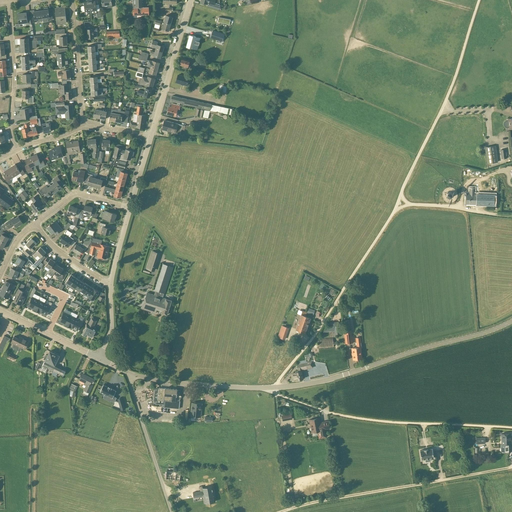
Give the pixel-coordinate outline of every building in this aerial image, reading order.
[(81,12),(85,12),(88,11),(88,14),(91,14),(89,0),(86,1),(86,2),(84,3),(84,6),(81,6),(81,12)] [(92,0),(89,0),(91,14),(97,13),(98,18),(101,17),(100,11),(97,11),(95,1),(92,1),(92,0)] [(133,2),(133,7),(133,16),(149,15),(149,7),(143,7),(142,0),(130,0),(134,0),(134,2),(133,2)] [(66,23),(65,8),(65,7),(64,6),(61,6),(61,7),(55,8),(56,24),(66,23)] [(44,10),(41,10),(42,20),(43,22),(48,22),(48,20),(53,19),(52,12),(49,13),(48,9),(47,8),(44,8),(44,10)] [(164,12),(156,9),(155,12),(158,13),(157,16),(159,16),(160,14),(159,17),(162,18),(164,12)] [(38,21),(42,20),(41,10),(33,12),(34,15),(31,16),(32,23),(38,22),(38,21)] [(19,24),(26,23),(26,25),(32,24),(30,16),(27,17),(26,13),(18,14),(19,24)] [(164,22),(171,24),(173,17),(166,15),(164,22)] [(160,24),(163,25),(162,29),(169,31),(171,24),(164,22),(153,19),(152,23),(155,24),(154,27),(154,28),(151,27),(150,30),(158,32),(160,24)] [(94,38),(93,32),(98,32),(97,29),(86,29),(87,39),(94,38)] [(224,34),(213,31),(210,38),(222,42),(224,34)] [(67,44),(67,36),(66,33),(65,33),(56,34),(55,34),(55,40),(59,40),(60,45),(67,44)] [(34,41),(29,41),(29,38),(20,39),(20,45),(38,44),(39,44),(38,41),(43,40),(43,35),(34,35),(34,41)] [(196,37),(189,35),(186,47),(194,49),(197,50),(199,42),(194,41),(196,37)] [(150,47),(156,49),(155,50),(162,52),(164,47),(157,45),(158,42),(152,40),(150,47)] [(29,52),(29,48),(38,48),(38,44),(20,45),(21,52),(29,52)] [(68,59),(67,48),(58,49),(58,47),(56,47),(51,47),(52,54),(57,54),(57,60),(58,60),(59,66),(69,65),(68,59)] [(187,68),(188,67),(194,69),(195,63),(189,61),(190,61),(182,58),(180,65),(187,68)] [(152,61),(147,60),(146,62),(148,62),(147,65),(158,68),(158,66),(159,66),(160,64),(159,64),(159,63),(152,61)] [(150,67),(150,69),(147,68),(146,71),(149,72),(149,73),(156,75),(158,68),(147,65),(147,66),(150,67)] [(71,80),(71,77),(70,70),(62,71),(58,72),(59,76),(61,76),(62,81),(67,81),(71,80)] [(35,77),(35,76),(38,75),(38,71),(35,72),(35,71),(29,72),(29,74),(22,74),(23,82),(31,82),(30,78),(35,77)] [(176,83),(187,86),(189,77),(185,76),(184,77),(178,75),(176,83)] [(148,76),(148,78),(143,76),(141,83),(141,84),(147,86),(147,85),(153,86),(155,78),(148,76)] [(62,85),(61,85),(61,84),(58,85),(58,83),(51,83),(52,88),(61,87),(61,94),(65,94),(66,99),(72,99),(72,91),(68,91),(67,85),(67,81),(62,81),(62,85)] [(144,96),(150,97),(152,90),(146,88),(145,92),(139,90),(137,94),(144,96)] [(33,96),(29,96),(29,91),(22,91),(22,98),(23,98),(23,99),(22,99),(21,104),(29,104),(29,103),(33,103),(33,96)] [(215,112),(229,114),(232,114),(233,109),(211,105),(211,104),(172,96),(171,101),(183,104),(183,106),(197,108),(205,110),(215,112)] [(73,105),(65,105),(64,102),(55,103),(55,107),(56,114),(65,114),(65,118),(73,118),(72,111),(73,111),(73,105)] [(134,114),(133,122),(130,122),(130,126),(136,127),(144,129),(146,116),(141,115),(142,105),(136,104),(135,108),(137,108),(136,114),(134,114)] [(175,116),(177,110),(179,111),(179,110),(181,111),(182,106),(178,105),(172,104),(171,107),(169,107),(167,114),(175,116)] [(99,118),(102,107),(98,106),(96,106),(95,109),(93,117),(99,118)] [(21,119),(30,118),(28,108),(21,109),(22,115),(20,115),(21,119)] [(204,118),(205,112),(205,110),(197,108),(195,116),(204,118)] [(39,126),(42,125),(44,133),(51,132),(50,126),(51,126),(50,123),(43,124),(42,117),(37,118),(38,123),(39,126)] [(176,134),(176,133),(180,134),(181,129),(184,130),(185,126),(178,124),(164,120),(162,130),(176,134)] [(198,123),(190,121),(189,126),(186,125),(186,129),(189,129),(190,126),(196,128),(198,123)] [(29,128),(29,130),(29,129),(29,131),(28,131),(29,136),(37,134),(36,127),(29,128)] [(96,139),(88,140),(89,147),(97,147),(96,139)] [(110,146),(110,140),(103,140),(102,145),(102,147),(106,148),(105,151),(110,151),(110,146)] [(80,152),(78,141),(67,143),(69,154),(80,152)] [(114,165),(118,167),(119,161),(121,155),(122,150),(123,146),(116,144),(113,157),(116,158),(114,165)] [(60,146),(54,148),(55,149),(49,151),(51,160),(63,157),(60,146)] [(485,147),(485,148),(487,164),(498,163),(496,146),(485,147)] [(127,161),(128,159),(130,160),(132,155),(133,155),(134,152),(133,152),(133,151),(126,149),(126,151),(122,150),(121,155),(124,155),(123,160),(126,161),(127,161)] [(81,163),(87,163),(85,153),(80,153),(81,161),(80,161),(78,161),(77,160),(76,160),(76,161),(75,161),(75,164),(80,163),(81,163)] [(43,158),(39,160),(37,154),(32,156),(35,165),(38,164),(40,168),(46,165),(48,164),(45,158),(43,159),(43,158)] [(32,167),(35,165),(32,156),(26,159),(28,164),(25,166),(28,173),(33,171),(32,167)] [(21,166),(18,168),(15,164),(10,167),(16,175),(20,172),(22,175),(21,176),(23,179),(28,176),(26,172),(25,173),(21,166)] [(16,176),(16,175),(10,167),(4,171),(8,176),(5,178),(9,184),(18,179),(16,176)] [(128,173),(127,173),(128,171),(118,168),(116,176),(126,179),(128,173)] [(85,172),(81,171),(79,170),(78,173),(74,172),(72,180),(82,183),(85,172)] [(92,187),(92,186),(94,186),(96,178),(92,177),(92,175),(86,173),(85,180),(89,181),(87,185),(90,185),(90,186),(92,187)] [(118,181),(117,183),(124,185),(126,179),(116,176),(110,175),(109,178),(115,179),(115,180),(118,181)] [(53,181),(50,183),(57,192),(62,188),(59,183),(61,181),(57,176),(52,180),(53,181)] [(101,177),(100,180),(96,178),(94,186),(100,188),(101,184),(105,185),(107,179),(101,177)] [(50,183),(47,186),(46,185),(39,191),(42,196),(47,192),(51,196),(57,192),(50,183)] [(115,193),(114,196),(121,198),(123,191),(116,189),(105,186),(104,189),(112,191),(111,192),(115,193)] [(494,206),(494,195),(477,194),(474,194),(474,188),(470,188),(470,194),(466,194),(466,205),(494,206)] [(23,200),(28,195),(25,190),(19,195),(23,200)] [(34,203),(31,205),(36,212),(42,207),(39,203),(41,201),(37,195),(31,199),(34,203)] [(13,201),(7,196),(2,204),(8,208),(13,201)] [(83,210),(80,209),(78,218),(83,219),(85,213),(91,215),(93,207),(85,205),(83,210)] [(80,209),(77,208),(70,206),(68,213),(74,215),(74,217),(78,218),(80,209)] [(104,211),(102,218),(114,222),(116,214),(104,211)] [(0,226),(0,228),(3,230),(5,231),(9,228),(9,229),(15,225),(16,228),(23,223),(18,216),(14,219),(13,218),(0,226)] [(46,228),(51,234),(54,232),(56,235),(62,230),(55,221),(46,228)] [(100,228),(102,229),(101,233),(110,236),(112,229),(105,227),(106,224),(100,223),(99,226),(101,226),(100,228)] [(0,233),(2,234),(0,237),(0,241),(5,244),(9,238),(6,236),(7,233),(3,231),(3,230),(0,228),(0,233)] [(67,230),(65,234),(60,242),(68,247),(73,239),(70,237),(72,233),(67,230)] [(31,238),(26,244),(23,247),(26,249),(23,252),(28,256),(30,254),(31,254),(34,250),(32,248),(36,243),(31,238)] [(92,242),(89,240),(84,241),(83,243),(83,244),(81,243),(78,244),(77,245),(77,244),(73,251),(80,255),(82,250),(85,252),(88,246),(91,242),(92,242)] [(109,246),(92,243),(91,242),(88,246),(91,248),(98,250),(97,257),(106,259),(109,246)] [(38,255),(40,258),(46,252),(41,247),(33,255),(35,258),(38,255)] [(147,269),(153,271),(158,253),(152,251),(147,269)] [(18,257),(15,263),(18,265),(17,267),(18,268),(20,269),(22,267),(24,264),(27,266),(29,263),(32,265),(33,264),(31,261),(30,261),(28,259),(25,258),(21,255),(20,258),(18,257)] [(43,263),(46,265),(46,266),(50,269),(55,263),(55,262),(50,259),(47,257),(43,263)] [(41,261),(39,259),(33,264),(36,267),(41,261)] [(52,276),(54,273),(59,266),(55,263),(50,269),(47,273),(52,276)] [(154,290),(156,291),(164,294),(173,267),(162,264),(154,290)] [(66,272),(63,270),(63,269),(59,266),(54,273),(57,275),(56,276),(56,277),(57,278),(61,281),(63,277),(66,272)] [(12,268),(8,275),(16,279),(17,276),(22,278),(24,273),(25,274),(26,272),(25,271),(21,269),(20,269),(18,268),(17,271),(12,268)] [(66,282),(65,284),(69,287),(76,278),(71,274),(66,282)] [(76,278),(69,287),(74,290),(75,288),(80,281),(76,278)] [(0,295),(8,299),(15,285),(6,281),(0,292),(0,295)] [(80,281),(75,288),(79,291),(80,291),(85,284),(84,283),(80,281)] [(79,291),(78,292),(83,295),(85,293),(84,293),(90,286),(85,283),(84,283),(85,284),(80,291),(79,291)] [(90,286),(84,293),(85,293),(89,296),(94,289),(90,286)] [(327,292),(333,295),(336,290),(329,287),(327,292)] [(26,297),(22,295),(24,291),(17,288),(14,295),(16,297),(14,302),(22,306),(26,297)] [(89,296),(88,298),(92,301),(99,292),(94,289),(89,296)] [(172,301),(166,299),(163,298),(164,294),(156,291),(154,295),(147,293),(141,309),(151,312),(153,308),(162,311),(161,313),(167,315),(172,301)] [(32,297),(28,307),(34,310),(39,300),(32,297)] [(39,300),(34,310),(40,313),(45,303),(39,300)] [(45,303),(40,313),(46,316),(52,303),(49,302),(48,304),(45,303)] [(303,311),(301,315),(296,330),(305,333),(311,318),(306,316),(307,313),(303,311)] [(64,312),(59,322),(65,325),(70,315),(64,312)] [(70,315),(65,325),(71,328),(76,318),(70,315)] [(76,318),(71,328),(77,331),(82,321),(76,318)] [(82,333),(92,338),(96,330),(93,328),(97,321),(91,318),(88,326),(86,325),(82,333)] [(329,327),(326,327),(324,332),(334,331),(335,333),(340,333),(339,326),(338,322),(328,322),(329,327)] [(281,325),(277,337),(285,340),(289,328),(281,325)] [(353,343),(351,330),(344,331),(345,344),(353,343)] [(4,336),(0,343),(0,350),(3,352),(9,338),(4,336)] [(25,350),(29,341),(19,337),(18,339),(14,337),(11,343),(25,350)] [(362,358),(360,348),(362,348),(362,346),(361,343),(362,343),(362,341),(361,341),(361,337),(355,338),(357,348),(352,348),(352,349),(353,359),(362,358)] [(334,347),(333,338),(318,340),(318,349),(334,347)] [(42,366),(47,368),(54,353),(50,351),(45,361),(42,366)] [(59,356),(54,353),(47,368),(63,376),(66,370),(62,369),(63,368),(55,365),(59,356)] [(313,367),(312,361),(305,362),(305,361),(297,363),(298,371),(295,371),(296,373),(293,373),(295,381),(303,379),(304,378),(302,370),(313,367)] [(91,383),(93,384),(95,380),(82,374),(80,380),(85,382),(84,385),(86,386),(84,390),(89,393),(93,385),(90,384),(91,383)] [(103,385),(100,392),(112,398),(111,401),(114,403),(116,398),(113,396),(116,391),(111,389),(108,387),(108,388),(103,385)] [(155,404),(174,405),(174,407),(179,407),(181,390),(177,390),(165,388),(165,389),(159,388),(159,389),(157,389),(156,389),(155,390),(154,390),(154,391),(153,401),(153,402),(154,402),(154,403),(155,403),(155,404)] [(192,403),(191,412),(195,413),(194,417),(200,417),(201,411),(202,404),(201,404),(201,403),(192,403)] [(312,433),(318,431),(319,438),(326,437),(325,429),(330,428),(328,421),(320,423),(319,418),(309,420),(312,433)] [(506,451),(511,451),(511,447),(511,444),(511,433),(501,434),(502,444),(501,444),(501,451),(502,451),(502,452),(506,452),(506,451)] [(428,449),(424,450),(420,451),(421,460),(434,458),(432,449),(428,449)] [(181,469),(167,468),(166,480),(180,481),(184,481),(185,469),(181,469)] [(213,486),(203,488),(202,486),(199,486),(200,491),(193,492),(194,498),(204,496),(205,503),(215,502),(213,486)]
